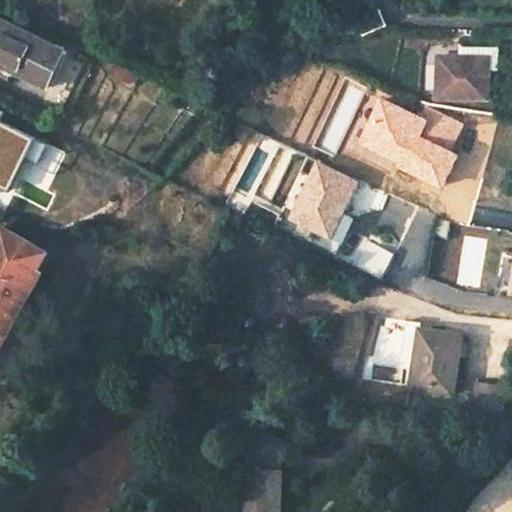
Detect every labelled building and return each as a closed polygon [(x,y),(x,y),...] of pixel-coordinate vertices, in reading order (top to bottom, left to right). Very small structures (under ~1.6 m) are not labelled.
[(356,19),(361,35),(387,27),(381,11),(356,19)] [(0,64),(43,85),(61,47),(0,18),(0,64)] [(328,61),(340,67),(355,37),(344,31),(328,61)] [(61,47),(43,85),(54,91),(73,52),(61,47)] [(439,58),(438,98),(487,98),(488,59),(439,58)] [(73,149),(5,120),(9,110),(0,105),(0,185),(49,206),(73,149)] [(295,232),(334,252),(351,219),(343,215),(359,183),(321,164),(307,191),(311,194),(298,219),(301,221),(295,232)] [(0,236),(0,340),(49,251),(5,227),(0,236)] [(384,277),(396,252),(369,239),(356,264),(384,277)] [(414,385),(455,393),(467,336),(426,327),(414,385)] [(508,405),(508,383),(476,383),(476,405),(508,405)] [(247,473),(246,511),(285,511),(287,473),(247,473)]
